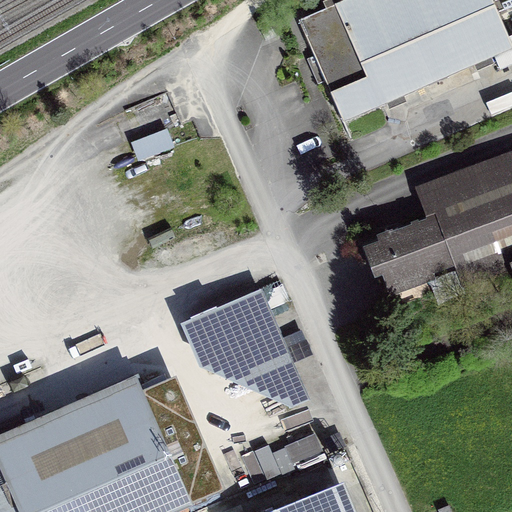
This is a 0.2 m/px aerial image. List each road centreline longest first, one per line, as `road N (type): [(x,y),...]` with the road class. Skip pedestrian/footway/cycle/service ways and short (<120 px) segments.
road 1 (unclassified): [(387,511),(189,41)]
road 2 (track): [(0,162),(132,67),(258,0)]
road 3 (unknown): [(266,225),(114,299),(0,336)]
road 4 (unknown): [(266,225),(511,128)]
road 5 (primary): [(0,91),(161,0)]
